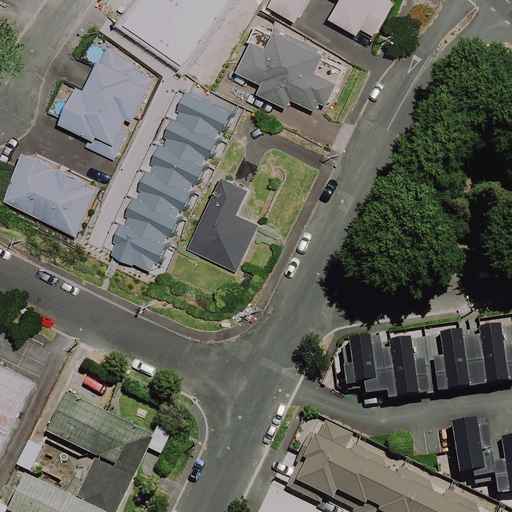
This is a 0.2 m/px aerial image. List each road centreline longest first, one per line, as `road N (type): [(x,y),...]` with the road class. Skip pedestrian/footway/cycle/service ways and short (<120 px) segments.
road 1 (residential): [(297,316),(412,84),(484,0)]
road 2 (residential): [(0,268),(260,394)]
road 3 (residential): [(297,316),(511,286)]
road 4 (residential): [(204,511),(260,394)]
road 5 (residential): [(0,106),(73,0)]
